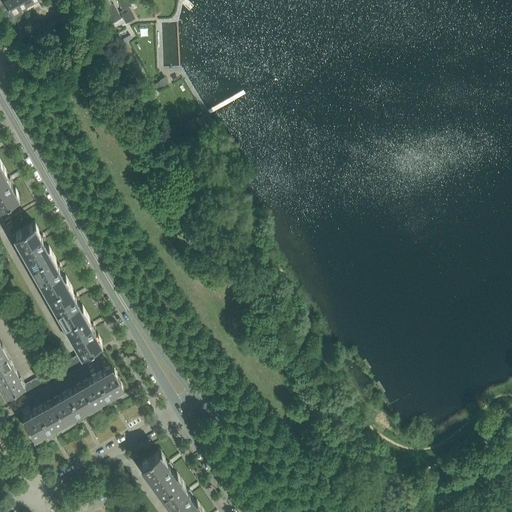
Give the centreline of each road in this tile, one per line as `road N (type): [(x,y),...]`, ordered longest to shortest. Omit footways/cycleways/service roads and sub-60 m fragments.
road 1 (tertiary): [(116,293),(0,90)]
road 2 (residential): [(32,495),(180,411)]
road 3 (tertiary): [(294,511),(196,398)]
road 4 (tertiary): [(116,293),(180,411)]
road 5 (tertiary): [(196,398),(116,293)]
road 6 (tertiary): [(180,411),(249,511)]
